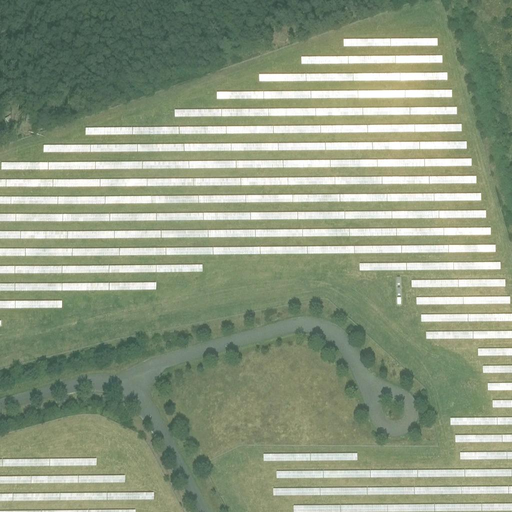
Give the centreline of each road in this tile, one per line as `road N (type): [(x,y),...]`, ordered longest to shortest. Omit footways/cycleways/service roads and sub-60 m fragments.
road 1 (unclassified): [(367,386),(342,342),(308,326),(143,374)]
road 2 (unclassified): [(134,385),(201,511)]
road 3 (unclassified): [(134,385),(94,382),(0,407)]
road 4 (unclassified): [(367,386),(411,408),(411,421),(397,433),(385,429),(372,404)]
